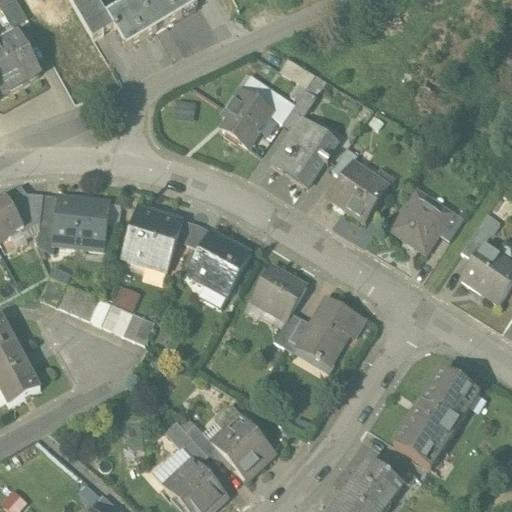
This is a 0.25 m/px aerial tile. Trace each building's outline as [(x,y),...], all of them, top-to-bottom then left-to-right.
[(0,7),(11,28),(26,20),(14,0),(7,0),(0,4),(0,7)] [(67,0),(92,42),(113,31),(105,18),(106,18),(95,0),(67,0)] [(135,0),(106,18),(105,18),(113,31),(126,52),(198,9),(192,0),(135,0)] [(0,95),(2,98),(39,77),(35,70),(36,70),(30,58),(29,58),(17,38),(16,39),(18,43),(0,53),(0,95)] [(316,82),(289,65),(282,77),(308,93),(316,82)] [(252,80),(241,96),(272,117),(270,120),(284,129),(296,111),(252,80)] [(272,117),(241,96),(224,120),(230,124),(223,134),(248,151),(270,120),(272,117)] [(296,111),(284,129),(294,136),(302,125),(303,125),(317,105),(306,97),(296,111)] [(176,103),(173,122),(193,125),(196,106),(176,103)] [(303,125),(302,125),(294,136),(272,167),(308,192),(338,149),(303,125)] [(347,156),(333,177),(343,184),(353,168),(354,169),(358,163),(347,156)] [(354,169),(353,168),(343,184),(329,203),(364,228),(389,194),(354,169)] [(16,191),(0,200),(4,207),(20,198),(16,191)] [(436,210),(418,198),(416,196),(389,236),(405,246),(406,245),(426,259),(438,241),(449,225),(447,223),(435,215),(438,211),(436,210)] [(20,198),(4,207),(17,230),(16,231),(17,234),(34,224),(37,200),(20,198)] [(38,199),(37,200),(34,224),(32,248),(46,249),(47,239),(53,202),(38,199)] [(53,199),(53,202),(47,239),(69,242),(69,249),(99,253),(105,205),(53,199)] [(0,200),(0,242),(5,240),(4,238),(16,231),(17,230),(4,207),(0,200)] [(122,242),(128,244),(122,263),(147,271),(149,267),(162,271),(160,276),(162,276),(172,245),(179,224),(134,209),(122,242)] [(463,226),(451,218),(447,223),(449,225),(438,241),(448,248),(463,226)] [(194,228),(179,224),(172,245),(184,249),(194,228)] [(207,234),(194,228),(184,249),(196,254),(206,236),(207,234)] [(477,234),(461,258),(473,266),(483,251),(489,242),(477,234)] [(226,247),(206,236),(196,254),(191,263),(196,265),(187,281),(222,299),(244,261),(224,250),(226,247)] [(511,287),(511,270),(483,251),(473,266),(460,284),(497,309),(511,287)] [(249,300),(284,321),(286,317),(303,289),(267,268),(249,300)] [(35,302),(52,310),(61,288),(45,281),(35,302)] [(114,303),(134,312),(143,296),(123,286),(114,303)] [(61,288),(52,310),(63,315),(72,293),(61,288)] [(72,293),(63,315),(73,319),(83,298),(72,293)] [(83,298),(73,319),(84,324),(94,302),(83,298)] [(94,302),(84,324),(95,329),(105,307),(94,302)] [(361,324),(324,302),(307,330),(306,330),(295,350),(325,367),(344,336),(352,340),(361,324)] [(105,307),(95,329),(106,334),(116,312),(105,307)] [(116,312),(106,334),(117,339),(127,317),(116,312)] [(127,317),(117,339),(128,344),(138,322),(127,317)] [(296,323),(286,317),(284,321),(268,347),(279,353),(285,344),(296,324),(296,323)] [(138,322),(128,344),(139,349),(149,327),(138,322)] [(306,330),(296,324),(285,344),(295,350),(306,330)] [(289,359),(295,350),(285,344),(279,353),(289,359)] [(0,349),(0,381),(21,370),(8,346),(0,349)] [(21,370),(0,381),(0,404),(3,410),(34,394),(21,370)] [(438,376),(389,451),(421,472),(431,456),(436,459),(465,416),(460,413),(471,396),(438,376)] [(234,423),(207,449),(211,454),(241,486),(269,460),(234,423)] [(206,450),(190,432),(181,440),(186,445),(202,463),(211,454),(207,449),(206,450)] [(202,463),(186,445),(177,453),(188,465),(187,465),(193,471),(202,463)] [(193,471),(187,465),(158,492),(176,511),(212,511),(222,503),(193,471)] [(382,511),(399,491),(366,465),(341,497),(360,511),(382,511)] [(4,505),(12,511),(23,511),(30,504),(15,491),(4,505)] [(360,511),(341,497),(329,511),(360,511)] [(108,511),(97,503),(88,511),(108,511)]
